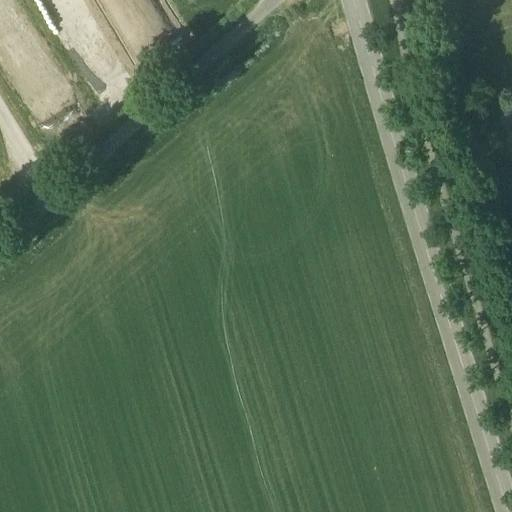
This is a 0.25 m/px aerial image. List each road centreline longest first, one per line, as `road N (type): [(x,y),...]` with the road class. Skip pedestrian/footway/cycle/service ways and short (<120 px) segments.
road 1 (secondary): [(511,511),(354,0)]
road 2 (unclassified): [(0,248),(289,0)]
